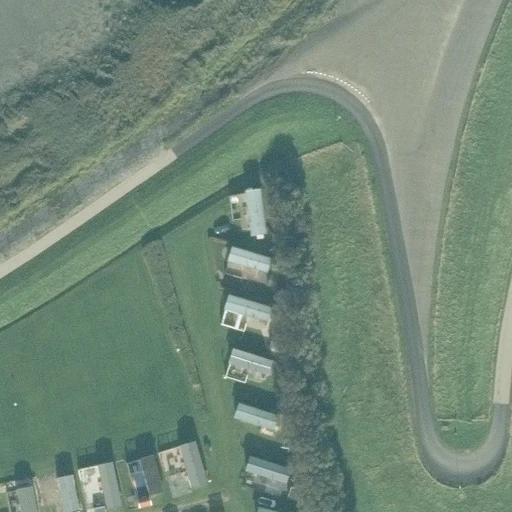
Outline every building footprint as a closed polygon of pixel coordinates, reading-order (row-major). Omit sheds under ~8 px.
[(238,234),(256,231),(248,188),(220,193),(223,207),(233,205),(238,234)] [(251,271),(256,256),(220,243),(215,259),(251,271)] [(267,287),(274,289),(277,278),(270,276),(267,287)] [(256,326),(259,302),(213,296),(210,320),(256,326)] [(139,353),(158,349),(152,324),(133,328),(139,353)] [(272,338),(269,349),(276,351),(280,340),(272,338)] [(213,374),(232,380),(235,369),(255,375),(260,357),(221,346),(213,374)] [(282,389),(272,390),(273,399),(283,398),(282,389)] [(225,401),(221,416),(262,427),(266,412),(225,401)] [(282,441),(280,449),(290,451),(292,443),(282,441)] [(156,462),(161,487),(189,482),(182,442),(167,445),(170,459),(156,462)] [(102,464),(89,467),(98,502),(111,499),(102,464)] [(233,486),(273,491),(276,469),(236,464),(233,486)] [(30,490),(48,489),(49,511),(67,510),(65,475),(29,477),(30,490)] [(1,488),(1,511),(26,511),(25,487),(1,488)] [(288,497),(297,499),(299,492),(290,489),(288,497)] [(138,499),(140,508),(150,506),(147,496),(138,499)] [(277,511),(246,503),(243,511),(277,511)]
